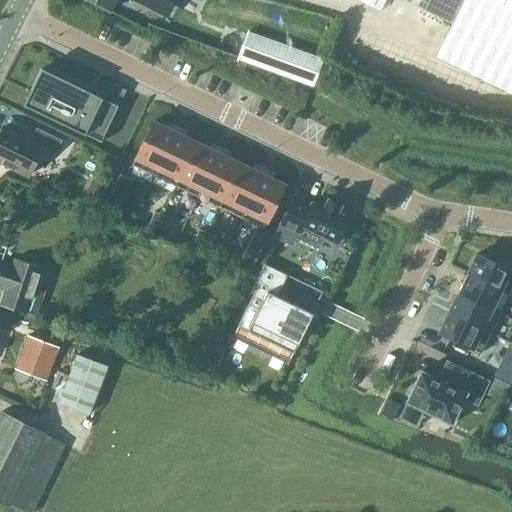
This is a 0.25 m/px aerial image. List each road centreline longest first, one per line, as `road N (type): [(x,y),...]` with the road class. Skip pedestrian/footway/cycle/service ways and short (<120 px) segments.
road 1 (residential): [(16,13),(444,218)]
road 2 (residential): [(444,218),(369,382)]
